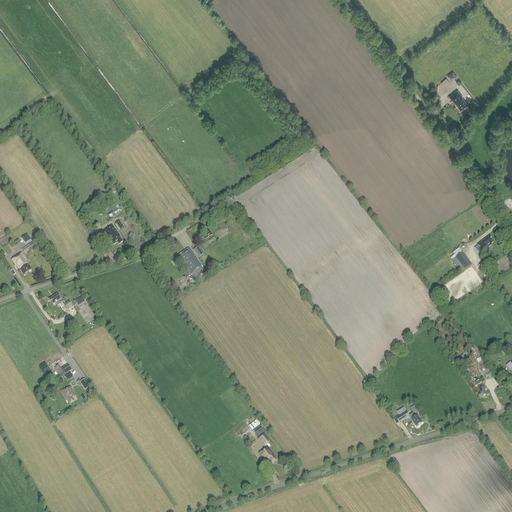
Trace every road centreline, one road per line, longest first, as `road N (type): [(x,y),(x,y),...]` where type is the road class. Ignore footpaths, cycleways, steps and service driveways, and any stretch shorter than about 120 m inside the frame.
road 1 (unclassified): [(212,511),(511,406)]
road 2 (unclassified): [(511,236),(408,76),(344,0)]
road 3 (unclassified): [(0,299),(134,254),(194,223)]
